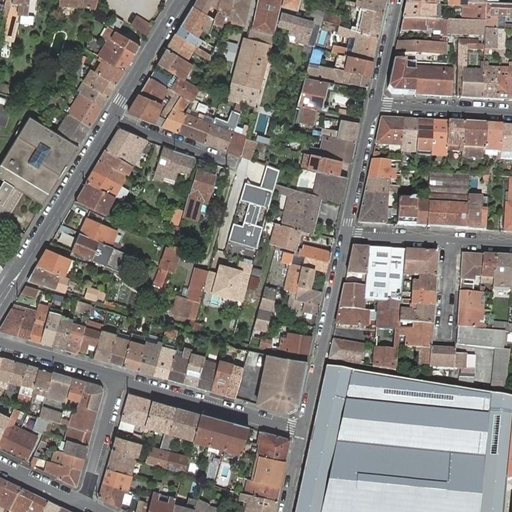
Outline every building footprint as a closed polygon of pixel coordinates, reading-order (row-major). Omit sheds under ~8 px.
[(6,0),(2,15),(8,17),(9,13),(12,0),(6,0)] [(8,17),(3,34),(11,36),(15,19),(17,19),(18,14),(27,15),(28,0),(12,0),(9,13),(8,17)] [(59,0),(60,5),(83,5),(95,8),(97,0),(59,0)] [(195,0),(194,4),(193,6),(214,20),(217,14),(220,0),(195,0)] [(215,20),(213,23),(222,25),(224,14),(230,16),(233,3),(220,0),(217,14),(214,20),(215,20)] [(230,16),(227,21),(244,25),(250,0),(233,0),(233,1),(233,3),(230,16)] [(257,0),(252,30),(274,35),(281,6),(283,0),(257,0)] [(283,0),(281,6),(297,10),(299,0),(283,0)] [(356,0),(356,3),(353,2),(352,6),(356,7),(384,13),(386,0),(356,0)] [(325,7),(313,4),(311,12),(323,15),(323,13),(325,7)] [(435,5),(406,4),(403,19),(427,20),(435,20),(435,5)] [(475,4),(468,4),(468,8),(462,8),(461,21),(469,21),(474,21),(486,22),(486,17),(486,4),(478,4),(475,4)] [(511,5),(498,5),(486,4),(486,17),(486,22),(485,30),(494,30),(496,30),(497,17),(511,17),(511,5)] [(193,6),(185,18),(202,30),(205,32),(209,34),(213,23),(215,20),(214,20),(193,6)] [(378,38),(384,13),(356,7),(355,10),(351,26),(351,30),(358,32),(378,38)] [(323,15),(311,12),(309,21),(313,23),(320,25),(321,21),(323,15)] [(323,13),(323,15),(321,21),(339,25),(341,18),(323,13)] [(313,23),(309,21),(283,14),(279,26),(292,29),(291,35),(289,40),(296,41),(307,44),(314,46),(320,25),(313,23)] [(114,16),(109,25),(118,31),(123,22),(114,16)] [(149,31),(151,26),(137,18),(131,27),(146,36),(149,31)] [(185,18),(180,27),(197,38),(201,32),(202,30),(185,18)] [(448,35),(448,34),(448,20),(443,21),(435,20),(427,20),(403,19),(401,29),(426,30),(426,28),(434,28),(434,30),(441,30),(441,34),(444,34),(444,36),(448,35)] [(474,21),(469,21),(461,21),(448,20),(448,34),(485,35),(485,30),(486,22),(474,21)] [(373,62),(378,38),(358,32),(351,30),(349,29),(343,27),(339,26),(337,34),(341,35),(348,36),(350,36),(356,38),(354,50),(347,48),(335,46),(334,46),(332,53),(333,53),(340,54),(346,56),(348,56),(352,57),(373,62)] [(180,27),(176,34),(193,45),(195,46),(198,48),(200,44),(195,41),(197,38),(180,27)] [(106,32),(103,38),(108,42),(110,43),(111,40),(135,54),(140,45),(115,31),(111,29),(109,33),(106,32)] [(228,97),(255,104),(270,47),(270,48),(274,35),(252,30),(249,41),(242,45),(228,97)] [(489,50),(496,50),(496,30),(494,30),(485,30),(485,35),(485,41),(485,45),(485,50),(484,54),(488,55),(489,50)] [(503,50),(504,30),(496,30),(496,50),(503,50)] [(176,34),(167,49),(186,61),(188,59),(192,51),(199,55),(202,50),(198,48),(195,46),(193,45),(176,34)] [(209,45),(214,48),(215,46),(218,39),(212,36),(209,45)] [(356,38),(350,36),(347,48),(354,50),(356,38)] [(108,42),(99,57),(101,57),(124,71),(135,54),(111,40),(110,43),(108,42)] [(435,53),(447,54),(447,51),(448,45),(448,44),(436,43),(430,43),(430,42),(398,41),(396,51),(426,53),(435,53)] [(209,45),(206,53),(211,56),(214,48),(209,45)] [(466,67),(467,50),(467,47),(459,47),(458,67),(457,97),(461,98),(463,67),(466,67)] [(158,64),(175,74),(184,80),(193,66),(191,64),(186,61),(167,49),(158,64)] [(319,50),(314,49),(309,63),(316,65),(319,50)] [(199,55),(209,62),(210,60),(211,56),(206,53),(202,50),(199,55)] [(370,76),(373,62),(352,57),(348,56),(347,58),(345,71),(353,73),(370,76)] [(124,71),(101,57),(99,61),(101,62),(97,69),(91,65),(89,67),(96,71),(95,72),(116,84),(124,71)] [(414,95),(415,82),(416,68),(416,63),(416,61),(394,61),(388,89),(392,94),(414,95)] [(83,64),(79,62),(74,77),(78,79),(83,64)] [(484,68),(484,62),(481,62),(480,71),(466,71),(466,67),(463,67),(461,98),(483,99),(484,68)] [(316,65),(309,63),(307,74),(316,75),(316,76),(341,81),(351,84),(367,87),(370,76),(353,73),(345,71),(343,71),(342,70),(318,65),(316,65)] [(497,100),(511,100),(511,63),(509,64),(509,69),(509,73),(498,73),(497,100)] [(424,82),(423,96),(452,97),(454,70),(416,68),(415,82),(424,82)] [(483,99),(497,100),(498,73),(488,72),(488,68),(484,68),(483,99)] [(95,72),(91,70),(84,82),(108,97),(116,84),(95,72)] [(188,100),(192,102),(199,89),(200,89),(184,80),(175,74),(170,82),(153,72),(150,77),(167,88),(168,88),(175,92),(181,96),(188,100)] [(173,96),(175,92),(168,88),(167,88),(150,77),(139,95),(159,102),(162,104),(165,105),(166,102),(161,99),(162,97),(168,100),(171,95),(173,96)] [(334,84),(306,78),(297,106),(299,107),(300,107),(303,107),(316,110),(327,111),(328,106),(325,105),(321,104),(325,87),(330,89),(333,90),(333,89),(334,84)] [(79,95),(102,108),(108,97),(84,82),(79,91),(81,92),(79,95)] [(414,95),(423,96),(424,82),(415,82),(414,95)] [(321,104),(325,105),(330,89),(325,87),(321,104)] [(34,90),(31,102),(52,109),(52,108),(57,109),(64,111),(65,107),(67,100),(34,90)] [(139,95),(128,113),(154,123),(158,124),(162,126),(173,109),(174,107),(179,99),(181,96),(175,92),(173,96),(169,104),(163,113),(162,113),(159,112),(162,104),(159,102),(139,95)] [(65,107),(64,111),(68,113),(90,127),(102,108),(79,95),(70,110),(65,107)] [(162,126),(176,131),(184,115),(180,112),(186,104),(179,99),(174,107),(173,109),(162,126)] [(313,127),(316,110),(303,107),(300,124),(303,125),(308,126),(313,127)] [(176,131),(190,137),(197,119),(188,115),(191,110),(188,108),(185,114),(184,115),(176,131)] [(229,123),(236,126),(238,120),(239,117),(241,112),(233,109),(228,123),(229,123)] [(68,113),(56,132),(79,146),(90,127),(68,113)] [(197,119),(190,137),(205,142),(212,124),(202,121),(204,116),(202,115),(200,120),(197,119)] [(44,126),(28,118),(25,123),(19,132),(0,163),(0,179),(3,181),(0,186),(0,210),(2,206),(12,212),(15,207),(20,210),(23,205),(28,207),(33,198),(43,204),(67,165),(79,146),(56,132),(44,126)] [(381,119),(375,144),(391,145),(391,151),(397,152),(396,153),(401,154),(401,151),(402,146),(404,119),(382,118),(381,119)] [(216,126),(233,132),(235,127),(228,125),(214,119),(212,124),(216,126)] [(418,120),(404,119),(402,146),(401,151),(401,154),(405,154),(405,151),(416,152),(418,120)] [(356,142),(359,124),(341,120),(338,132),(330,130),(329,133),(321,132),(320,136),(325,136),(328,137),(356,142)] [(433,121),(418,120),(416,152),(416,155),(431,156),(433,121)] [(448,122),(433,121),(431,156),(446,157),(447,151),(448,122)] [(464,123),(448,122),(447,151),(462,152),(464,123)] [(486,124),(464,123),(462,152),(462,153),(462,155),(485,156),(485,154),(485,152),(486,124)] [(226,150),(233,132),(216,126),(212,124),(205,142),(226,150)] [(502,125),(486,124),(485,152),(496,152),(496,159),(500,160),(500,158),(501,152),(502,125)] [(241,156),(246,137),(249,126),(245,125),(244,130),(242,136),(233,132),(226,150),(241,156)] [(511,125),(502,125),(501,152),(511,152),(511,125)] [(235,127),(233,132),(242,136),(244,130),(236,127),(235,127)] [(119,129),(106,150),(132,166),(147,141),(119,129)] [(311,147),(310,154),(312,155),(320,157),(341,161),(351,163),(356,142),(328,137),(325,136),(322,150),(311,147)] [(256,140),(246,137),(241,156),(249,158),(256,140)] [(173,150),(164,146),(158,165),(159,165),(167,168),(173,150)] [(106,150),(99,161),(122,173),(126,166),(130,168),(132,166),(106,150)] [(190,173),(195,158),(173,150),(167,168),(166,172),(177,176),(179,169),(190,173)] [(303,166),(309,168),(311,157),(305,155),(303,166)] [(338,176),(341,161),(320,157),(312,155),(311,157),(309,168),(309,169),(321,172),(338,176)] [(389,161),(372,160),(368,179),(388,180),(393,180),(394,180),(400,180),(400,177),(394,176),(388,176),(388,170),(389,161)] [(93,171),(121,186),(127,175),(126,175),(122,173),(99,161),(93,171)] [(167,168),(159,165),(155,175),(164,178),(166,172),(167,168)] [(267,165),(265,173),(279,178),(279,175),(281,170),(267,165)] [(130,168),(126,166),(122,173),(126,175),(130,168)] [(115,197),(121,186),(93,171),(87,182),(115,197)] [(189,193),(184,211),(198,215),(200,207),(202,201),(203,198),(208,200),(210,194),(216,176),(198,171),(191,194),(189,193)] [(164,178),(174,182),(177,176),(166,172),(164,178)] [(345,191),(348,178),(338,176),(321,172),(318,181),(318,184),(345,191)] [(265,173),(264,181),(276,185),(277,185),(278,185),(279,178),(265,173)] [(428,202),(427,227),(465,230),(467,197),(468,176),(461,176),(445,175),(430,174),(428,202)] [(388,180),(368,179),(365,193),(387,194),(399,195),(399,187),(388,186),(388,183),(388,180)] [(228,240),(257,249),(262,232),(252,229),(259,206),(269,209),(269,208),(276,185),(264,181),(262,188),(245,183),(240,200),(247,202),(240,225),(233,223),(228,240)] [(87,182),(75,202),(105,216),(115,197),(87,182)] [(342,203),(345,191),(318,184),(315,196),(321,197),(321,198),(342,203)] [(278,185),(277,185),(276,189),(295,194),(296,190),(278,185)] [(287,208),(286,213),(294,215),(316,219),(321,198),(321,197),(315,196),(300,192),(296,190),(295,194),(291,209),(287,208)] [(361,208),(387,209),(387,202),(383,202),(384,198),(387,199),(387,194),(365,193),(361,208)] [(414,202),(414,198),(412,198),(405,197),(399,197),(399,200),(398,210),(397,225),(415,227),(416,202),(414,202)] [(467,197),(465,230),(480,230),(482,198),(467,197)] [(416,202),(415,227),(427,227),(428,202),(416,202)] [(359,223),(386,225),(387,209),(361,208),(358,222),(359,223)] [(87,219),(81,233),(103,244),(108,246),(112,248),(118,250),(119,246),(112,242),(116,232),(112,230),(101,224),(104,217),(90,211),(87,219)] [(198,215),(184,211),(182,218),(196,222),(198,215)] [(309,232),(313,233),(316,219),(294,215),(286,213),(283,226),(302,231),(309,232)] [(494,216),(492,231),(500,232),(501,216),(494,216)] [(171,232),(177,234),(178,232),(180,226),(173,224),(171,232)] [(278,224),(276,224),(271,243),(272,243),(276,244),(296,250),(296,248),(301,234),(308,236),(309,232),(302,231),(283,226),(278,224)] [(20,241),(25,233),(19,229),(14,237),(20,241)] [(81,233),(73,252),(96,262),(120,272),(128,254),(118,250),(112,248),(108,246),(103,244),(81,233)] [(51,242),(47,249),(59,254),(63,247),(51,242)] [(329,262),(331,252),(308,246),(304,245),(303,250),(300,249),(298,255),(329,262)] [(166,246),(162,259),(164,260),(170,262),(171,259),(173,249),(168,246),(166,246)] [(171,259),(170,262),(177,264),(181,248),(174,246),(173,249),(171,259)] [(63,247),(59,254),(64,256),(68,249),(63,247)] [(362,283),(365,283),(366,276),(368,248),(352,248),(347,274),(363,275),(362,283)] [(364,288),(363,300),(371,300),(378,301),(386,301),(391,250),(368,248),(366,276),(365,283),(364,288)] [(47,249),(37,266),(60,275),(63,276),(70,259),(64,256),(59,254),(47,249)] [(405,251),(391,250),(386,301),(401,302),(402,292),(403,281),(403,276),(405,251)] [(290,253),(280,251),(278,258),(289,261),(290,253)] [(437,253),(405,251),(403,276),(413,276),(419,276),(436,277),(437,253)] [(483,256),(462,254),(461,280),(460,291),(480,293),(481,286),(464,285),(464,280),(475,281),(475,277),(481,277),(483,256)] [(327,272),(329,262),(298,255),(296,265),(315,269),(327,272)] [(481,277),(481,282),(493,282),(494,277),(495,256),(483,256),(481,277)] [(493,282),(493,289),(511,290),(511,284),(511,273),(511,257),(495,256),(494,277),(493,282)] [(161,268),(167,271),(170,262),(164,260),(162,259),(159,267),(161,268)] [(218,273),(209,271),(208,272),(203,291),(212,293),(214,286),(229,289),(227,297),(238,300),(244,280),(248,281),(250,274),(252,265),(253,263),(241,260),(238,270),(220,266),(218,273)] [(315,269),(296,265),(290,290),(294,291),(296,286),(311,289),(315,269)] [(37,266),(28,281),(55,289),(60,275),(37,266)] [(203,291),(208,272),(197,269),(189,299),(176,295),(171,314),(195,320),(200,303),(203,291)] [(166,275),(159,273),(156,283),(162,285),(166,275)] [(60,275),(55,289),(61,291),(65,277),(63,276),(60,275)] [(256,286),(258,286),(260,277),(259,276),(252,275),(248,290),(254,292),(256,286)] [(435,294),(436,277),(419,276),(419,282),(413,282),(413,293),(435,294)] [(238,300),(242,300),(248,281),(244,280),(238,300)] [(36,297),(38,289),(26,285),(25,286),(21,292),(36,297)] [(214,286),(212,293),(213,293),(214,286),(222,288),(220,295),(227,297),(229,289),(214,286)] [(294,291),(290,290),(289,293),(293,294),(292,299),(289,311),(295,312),(298,301),(305,302),(303,312),(317,316),(319,306),(323,292),(311,289),(296,286),(294,291)] [(344,286),(339,309),(362,311),(363,300),(364,288),(344,286)] [(276,289),(265,287),(260,308),(254,327),(265,330),(274,299),(276,289)] [(289,293),(276,289),(274,299),(280,300),(281,296),(288,298),(289,293)] [(107,293),(102,291),(99,302),(103,304),(107,293)] [(480,293),(460,291),(459,309),(482,311),(483,306),(479,305),(480,293)] [(435,294),(413,293),(412,299),(404,298),(403,305),(409,305),(434,307),(435,294)] [(66,298),(54,294),(53,300),(64,303),(66,298)] [(385,308),(377,308),(377,312),(376,329),(374,348),(373,367),(396,371),(398,336),(399,331),(399,327),(399,322),(400,311),(401,304),(401,302),(386,301),(385,308)] [(75,312),(88,316),(89,312),(90,306),(78,302),(77,306),(75,312)] [(48,314),(50,308),(39,304),(37,311),(48,314)] [(0,331),(17,336),(29,339),(36,315),(28,313),(29,310),(25,308),(21,307),(14,305),(12,308),(0,328),(0,331)] [(409,311),(400,311),(399,322),(412,323),(433,325),(434,307),(409,305),(409,311)] [(40,343),(51,346),(59,321),(60,317),(62,311),(50,308),(48,314),(40,343)] [(362,311),(339,309),(336,324),(367,326),(368,318),(371,318),(371,312),(369,312),(362,311)] [(459,309),(458,327),(485,330),(485,326),(485,325),(478,324),(478,320),(482,320),(482,311),(459,309)] [(29,339),(40,343),(48,314),(37,311),(36,315),(29,339)] [(51,346),(65,350),(72,324),(73,320),(60,317),(59,321),(51,346)] [(89,344),(97,346),(101,333),(103,325),(87,320),(85,327),(84,328),(84,329),(78,350),(86,353),(89,344)] [(508,323),(493,322),(492,331),(507,332),(508,327),(508,323)] [(432,342),(433,325),(412,323),(412,328),(399,327),(399,331),(398,336),(406,337),(406,347),(417,348),(417,351),(419,351),(418,364),(430,365),(431,348),(432,342)] [(65,350),(77,353),(78,350),(84,329),(84,328),(72,324),(65,350)] [(94,358),(108,362),(116,338),(116,337),(118,329),(103,325),(101,333),(97,346),(94,358)] [(161,327),(158,337),(163,339),(165,334),(166,328),(161,327)] [(458,327),(456,344),(459,345),(496,349),(507,350),(509,332),(507,332),(492,331),(489,330),(485,330),(458,327)] [(166,328),(165,334),(174,337),(176,331),(166,328)] [(116,338),(108,362),(123,366),(130,342),(131,339),(131,337),(132,334),(118,329),(116,337),(116,338)] [(309,355),(313,336),(289,333),(287,339),(281,338),(281,344),(277,344),(276,350),(309,355)] [(123,366),(137,370),(144,346),(145,342),(146,337),(132,334),(131,337),(131,339),(130,342),(123,366)] [(137,370),(153,375),(161,347),(162,345),(163,339),(158,337),(156,343),(158,344),(157,346),(145,342),(144,346),(137,370)] [(272,341),(261,338),(259,348),(276,350),(277,344),(278,340),(273,339),(272,341)] [(332,340),(328,359),(361,364),(364,345),(332,340)] [(442,343),(432,342),(431,348),(455,349),(455,355),(458,356),(459,345),(456,344),(442,343)] [(153,375),(168,379),(175,355),(176,351),(173,350),(173,348),(164,346),(164,347),(161,347),(153,375)] [(455,349),(431,348),(430,365),(430,368),(461,370),(461,375),(474,376),(475,376),(476,357),(464,356),(458,356),(455,355),(455,349)] [(168,379),(183,383),(191,354),(192,351),(184,349),(183,353),(182,357),(175,355),(168,379)] [(496,349),(492,387),(506,389),(508,363),(509,350),(507,350),(496,349)] [(191,354),(183,383),(197,387),(203,365),(203,363),(204,361),(205,358),(193,355),(191,354)] [(271,355),(267,355),(257,404),(260,405),(265,406),(290,414),(297,409),(301,393),(303,383),(307,361),(285,359),(271,355)] [(15,362),(3,358),(0,367),(0,378),(9,382),(15,362)] [(203,365),(197,387),(211,391),(219,365),(204,361),(203,363),(203,365)] [(220,361),(219,365),(211,391),(224,395),(233,365),(220,361)] [(27,365),(15,362),(9,382),(7,387),(10,388),(12,382),(17,384),(15,390),(13,397),(17,398),(19,392),(20,391),(21,385),(27,365)] [(39,368),(27,365),(21,385),(20,391),(19,392),(31,395),(39,368)] [(224,395),(235,398),(241,376),(244,368),(233,365),(224,395)] [(52,372),(39,368),(31,395),(31,396),(35,397),(37,393),(45,395),(52,372)] [(511,397),(327,368),(295,511),(503,511),(506,479),(511,479),(511,397)] [(73,378),(52,372),(45,395),(45,396),(66,402),(73,378)] [(0,378),(0,386),(7,389),(7,387),(9,382),(0,378)] [(85,381),(73,378),(66,402),(65,406),(68,407),(70,399),(73,400),(71,407),(76,409),(77,405),(78,406),(80,401),(82,391),(85,381)] [(100,386),(85,381),(82,391),(88,393),(85,402),(80,401),(78,406),(98,411),(103,391),(100,386)] [(31,395),(19,392),(17,398),(29,402),(31,396),(31,395)] [(129,394),(121,420),(141,425),(140,429),(144,430),(145,425),(153,401),(129,394)] [(145,425),(166,431),(170,432),(177,408),(153,401),(145,425)] [(92,433),(98,411),(78,406),(77,405),(76,409),(75,412),(74,416),(72,415),(70,422),(61,419),(60,424),(68,426),(92,433)] [(42,408),(39,417),(48,420),(52,421),(60,424),(61,419),(63,414),(60,413),(42,408)] [(201,414),(177,408),(170,432),(175,434),(194,439),(201,414)] [(26,413),(14,409),(1,436),(0,438),(0,445),(27,458),(35,442),(34,442),(36,438),(32,436),(33,433),(25,430),(24,431),(20,429),(18,434),(10,430),(16,418),(35,426),(34,428),(44,433),(48,421),(39,418),(26,413)] [(217,419),(201,414),(194,439),(194,441),(209,445),(217,419)] [(232,423),(217,419),(209,445),(225,450),(232,423)] [(48,421),(44,433),(44,434),(48,435),(52,421),(48,420),(48,421)] [(249,428),(232,423),(225,450),(242,454),(243,453),(246,441),(249,428)] [(92,433),(68,426),(64,439),(88,446),(92,433)] [(136,457),(135,461),(160,468),(165,469),(169,451),(170,451),(171,446),(174,436),(169,434),(170,432),(166,431),(161,449),(140,443),(136,457)] [(289,439),(260,431),(260,435),(263,436),(261,444),(263,445),(288,450),(290,441),(289,439)] [(140,443),(116,436),(112,450),(136,457),(140,443)] [(88,446),(64,439),(63,439),(59,451),(85,458),(88,446)] [(286,461),(288,450),(263,445),(262,452),(258,452),(257,456),(286,461)] [(38,446),(34,455),(38,457),(43,446),(38,446)] [(136,457),(112,450),(107,470),(131,476),(135,461),(136,457)] [(81,470),(85,458),(59,451),(58,451),(56,460),(52,459),(53,456),(50,455),(49,459),(50,459),(49,461),(50,461),(55,463),(81,470)] [(182,474),(184,474),(189,457),(175,453),(170,451),(169,451),(165,469),(182,474)] [(34,455),(30,464),(34,467),(38,457),(34,455)] [(252,480),(280,486),(286,461),(257,456),(257,460),(260,460),(256,478),(253,477),(252,480)] [(77,486),(81,470),(55,463),(50,461),(49,461),(48,461),(45,472),(46,472),(76,487),(77,486)] [(131,476),(107,470),(103,484),(128,491),(129,488),(128,488),(131,476)] [(252,495),(277,501),(280,486),(252,480),(248,480),(245,494),(252,495)] [(21,488),(7,481),(0,496),(0,505),(7,509),(5,511),(9,511),(10,510),(21,488)] [(156,482),(156,483),(153,493),(158,494),(161,484),(156,482)] [(127,494),(128,491),(103,484),(99,498),(120,509),(125,493),(127,494)] [(27,511),(36,495),(21,488),(10,510),(13,511),(27,511)] [(171,511),(174,503),(175,499),(171,498),(169,497),(167,503),(158,501),(160,495),(158,494),(153,493),(152,498),(150,503),(147,511),(171,511)] [(42,511),(48,501),(36,495),(27,511),(42,511)] [(248,511),(274,511),(277,501),(252,495),(251,500),(250,505),(246,504),(245,507),(245,509),(249,510),(248,511)] [(174,503),(171,511),(194,511),(198,500),(189,497),(186,507),(174,503)] [(136,511),(147,511),(150,503),(140,500),(136,511)] [(198,500),(194,511),(216,511),(217,510),(208,506),(208,505),(198,500)] [(57,511),(61,507),(48,501),(42,511),(57,511)]
